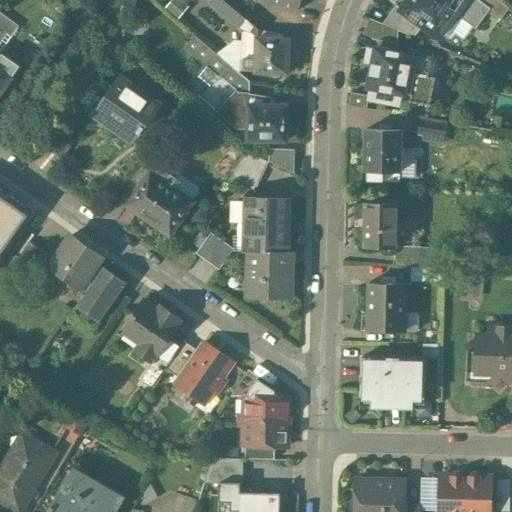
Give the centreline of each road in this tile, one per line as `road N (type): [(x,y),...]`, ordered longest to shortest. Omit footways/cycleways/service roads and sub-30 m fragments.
road 1 (residential): [(0,162),(292,373),(322,374)]
road 2 (residential): [(322,374),(331,77),(348,0)]
road 3 (residential): [(511,447),(322,443)]
